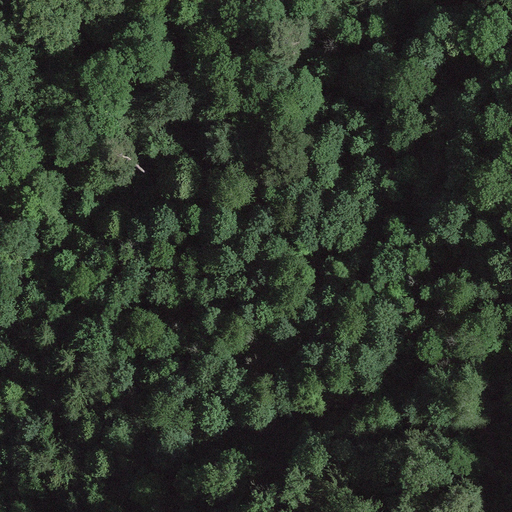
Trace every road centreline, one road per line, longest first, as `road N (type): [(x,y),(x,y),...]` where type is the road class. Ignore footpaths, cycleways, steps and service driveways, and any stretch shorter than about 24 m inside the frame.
road 1 (track): [(160,511),(196,464),(224,453),(251,452),(317,476),(461,429)]
road 2 (track): [(251,452),(349,405),(511,368)]
road 3 (track): [(0,170),(93,0)]
